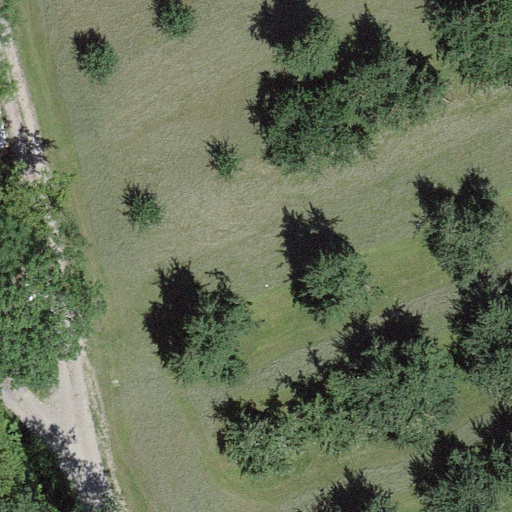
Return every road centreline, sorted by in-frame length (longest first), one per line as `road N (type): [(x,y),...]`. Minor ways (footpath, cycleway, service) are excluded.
road 1 (track): [(95,492),(0,24)]
road 2 (track): [(95,492),(0,360)]
